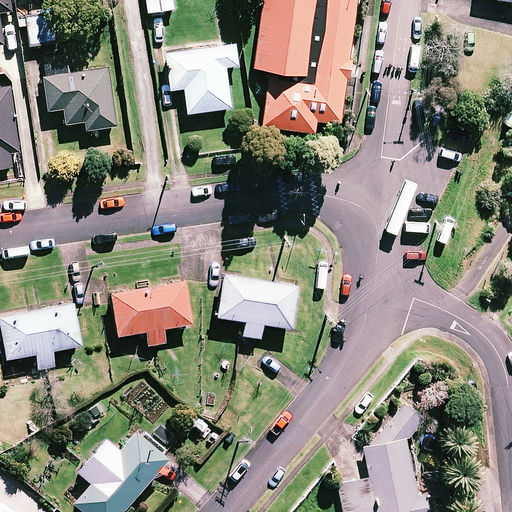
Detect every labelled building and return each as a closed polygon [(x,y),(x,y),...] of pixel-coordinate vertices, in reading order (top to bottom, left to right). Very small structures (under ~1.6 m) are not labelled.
[(0,11),(12,10),(10,0),(0,0),(0,44),(3,44),(0,15),(0,11)] [(174,8),(172,0),(146,0),(148,12),(174,8)] [(328,0),(268,0),(259,70),(317,78),(328,0)] [(347,126),(364,0),(332,0),(320,86),(275,80),(268,128),(321,135),(323,122),(347,126)] [(55,41),(51,14),(27,18),(31,45),(55,41)] [(238,64),(235,43),(167,52),(172,88),(184,86),(188,112),(231,106),(225,66),(238,64)] [(109,68),(45,76),(49,109),(64,107),(66,123),(85,120),(86,129),(116,125),(109,68)] [(19,151),(10,86),(0,87),(0,167),(12,166),(10,152),(19,151)] [(295,287),(221,277),(215,319),(243,323),(241,337),(258,340),(260,326),(289,330),(295,287)] [(189,326),(182,283),(109,295),(115,338),(144,333),(146,347),(163,344),(161,330),(189,326)] [(79,347),(71,305),(0,317),(0,335),(5,361),(34,356),(37,371),(53,368),(50,352),(79,347)] [(424,419),(406,401),(390,417),(389,424),(367,428),(370,444),(363,445),(370,477),(338,483),(343,511),(428,511),(425,494),(418,495),(407,436),(424,419)] [(120,511),(163,461),(132,435),(116,454),(102,442),(75,474),(88,485),(71,505),(79,511),(120,511)]
